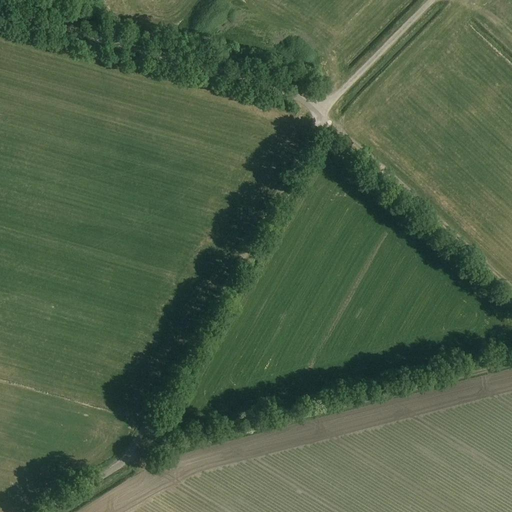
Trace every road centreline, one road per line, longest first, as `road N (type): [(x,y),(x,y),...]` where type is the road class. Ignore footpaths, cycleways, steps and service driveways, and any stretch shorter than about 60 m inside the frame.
road 1 (unclassified): [(47,511),(127,454),(323,116)]
road 2 (track): [(127,454),(511,364)]
road 3 (unclassified): [(323,116),(284,90),(0,10)]
road 4 (track): [(323,116),(511,292)]
road 5 (unclassified): [(323,116),(432,0)]
